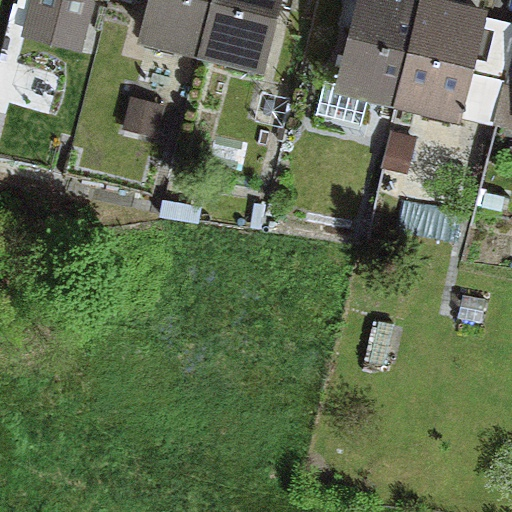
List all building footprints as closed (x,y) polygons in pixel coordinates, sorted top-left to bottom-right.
[(31,0),(24,30),(69,41),(79,0),(31,0)] [(144,0),(136,32),(196,47),(207,0),(144,0)] [(207,0),(196,47),(256,63),(271,0),(207,0)] [(353,0),(333,82),(393,97),(417,0),(353,0)] [(492,119),(501,84),(511,38),(511,30),(475,21),(477,14),(474,14),(477,2),(470,0),(441,0),(441,5),(418,0),(417,0),(393,97),(452,112),(453,109),(492,119)] [(511,86),(511,38),(501,84),(511,86)] [(87,178),(92,161),(66,154),(61,172),(87,178)]
